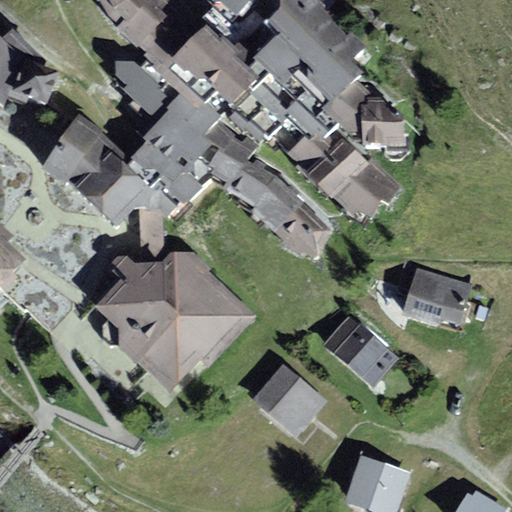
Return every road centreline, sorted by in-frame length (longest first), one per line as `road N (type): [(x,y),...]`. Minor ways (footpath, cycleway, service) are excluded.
road 1 (track): [(511,501),(474,465),(440,448),(395,442)]
road 2 (track): [(0,17),(92,88),(107,90)]
